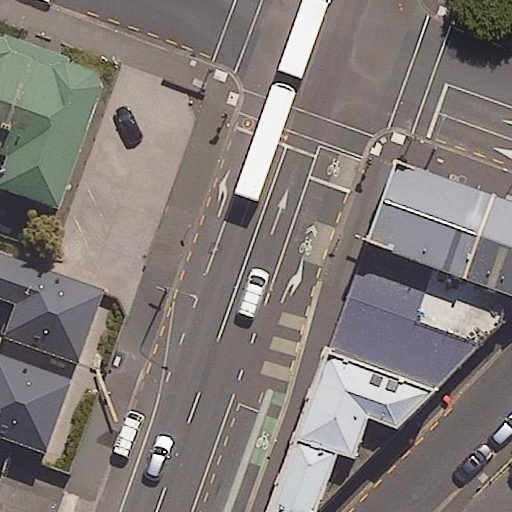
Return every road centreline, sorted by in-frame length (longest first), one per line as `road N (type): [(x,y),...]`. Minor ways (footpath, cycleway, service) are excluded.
road 1 (trunk): [(169,511),(340,41)]
road 2 (unclassified): [(383,511),(511,377)]
road 3 (residential): [(340,41),(511,106)]
road 4 (residential): [(224,0),(340,41)]
